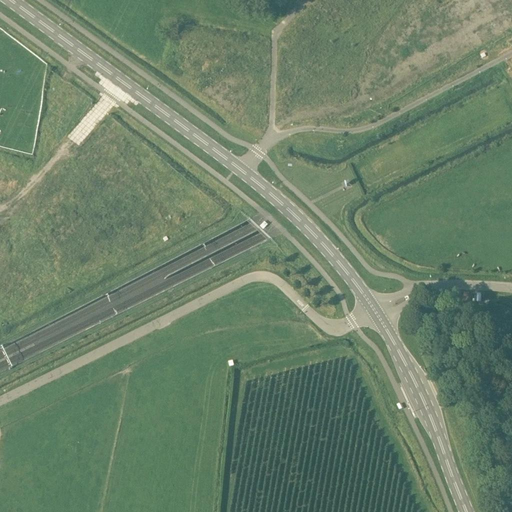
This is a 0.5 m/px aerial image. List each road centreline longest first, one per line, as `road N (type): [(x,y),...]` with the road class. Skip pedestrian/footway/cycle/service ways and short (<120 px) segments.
road 1 (secondary): [(373,310),(329,251),(263,187),(10,0)]
road 2 (motorway): [(0,250),(408,0)]
road 3 (motorway): [(365,0),(0,224)]
road 4 (unclassified): [(0,401),(258,276),(280,283),(329,327),(354,320)]
road 5 (track): [(265,121),(363,104),(485,31),(493,0)]
road 6 (secondary): [(466,511),(416,385),(380,320)]
road 7 (track): [(201,0),(188,32),(83,28),(27,12)]
road 8 (track): [(188,32),(227,44),(259,96),(269,134),(242,171)]
road 9 (track): [(121,81),(66,148),(0,187)]
road 10 (track): [(27,170),(61,244),(52,261),(0,294)]
